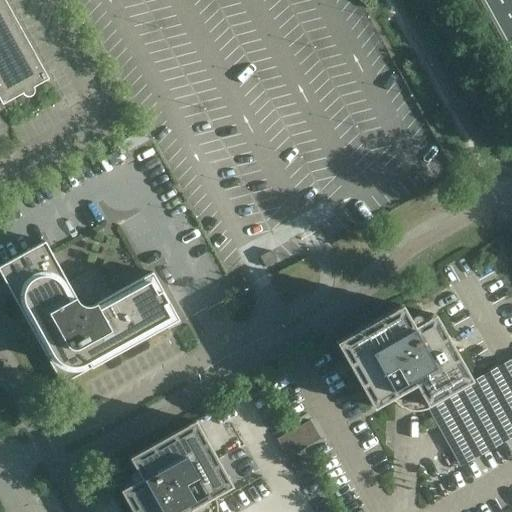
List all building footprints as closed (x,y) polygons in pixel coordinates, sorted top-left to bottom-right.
[(0,0),(0,102),(2,105),(22,93),(23,95),(25,96),(28,97),(31,95),(32,95),(33,93),(34,92),(34,90),(34,89),(33,87),(47,79),(2,0),(0,0)] [(144,133),(120,147),(126,157),(150,143),(144,133)] [(343,227),(342,226),(331,232),(332,233),(335,235),(338,235),(341,234),(343,231),(343,227)] [(0,266),(0,274),(2,279),(62,386),(179,321),(152,274),(100,303),(74,296),(44,242),(0,266)] [(270,251),(260,257),(266,268),(276,262),(270,251)] [(444,396),(446,394),(471,380),(434,314),(420,322),(420,320),(420,318),(419,317),(417,316),(415,315),(414,315),(413,315),(411,316),(410,317),(409,319),(401,306),(336,342),(373,408),(391,398),(393,401),(396,404),(399,406),(402,408),(406,410),(411,411),(415,411),(418,411),(420,410),(422,410),(427,408),(433,404),(437,402),(440,399),(442,398),(444,396)] [(232,488),(199,426),(196,421),(129,458),(137,472),(132,472),(131,473),(130,474),(130,476),(130,479),(130,480),(132,481),(134,483),(120,491),(132,511),(188,511),(214,498),(232,488)] [(215,502),(214,498),(188,511),(215,511),(216,509),(215,502)]
